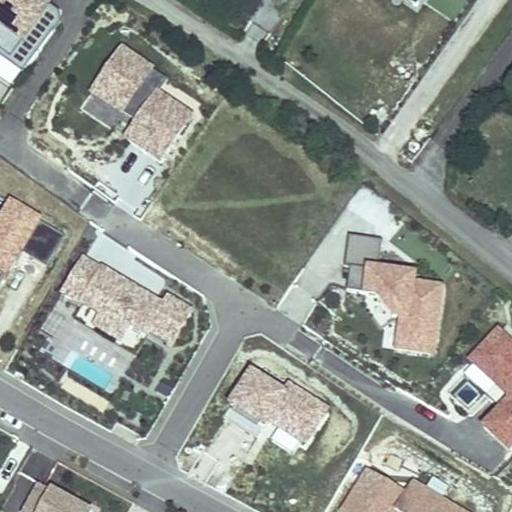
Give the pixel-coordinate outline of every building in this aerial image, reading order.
[(67,15),(45,0),(0,0),(0,52),(26,71),(67,15)] [(415,0),(411,6),(417,9),(422,0),(415,0)] [(127,140),(161,163),(191,118),(158,95),(152,103),(136,92),(151,70),(123,51),(93,95),(122,114),(126,107),(142,118),(127,140)] [(26,71),(0,52),(0,58),(23,75),(26,71)] [(152,103),(158,95),(168,81),(151,70),(136,92),(152,103)] [(65,234),(0,196),(0,274),(7,278),(22,252),(31,237),(38,241),(29,257),(46,266),(65,234)] [(31,237),(22,252),(29,257),(38,241),(31,237)] [(382,242),(349,237),(345,269),(350,270),(348,283),(355,284),(354,295),(366,296),(377,298),(393,318),(401,319),(397,351),(433,355),(441,288),(413,284),(414,277),(378,272),(382,242)] [(138,353),(165,308),(85,262),(65,296),(83,307),(77,318),(138,353)] [(383,349),(397,351),(401,319),(393,318),(377,298),(366,296),(364,306),(385,332),(383,349)] [(484,426),(509,449),(511,445),(511,344),(498,332),(471,362),(475,365),(510,397),(500,408),(484,426)] [(465,376),(500,408),(510,397),(475,365),(465,376)] [(284,394),(252,374),(225,418),(258,439),(269,421),(305,444),(326,409),(290,386),(284,394)] [(406,494),(367,471),(342,511),(396,511),(398,510),(401,511),(465,511),(414,482),(406,494)] [(39,511),(51,492),(40,487),(25,511),(39,511)] [(86,511),(51,492),(39,511),(86,511)]
